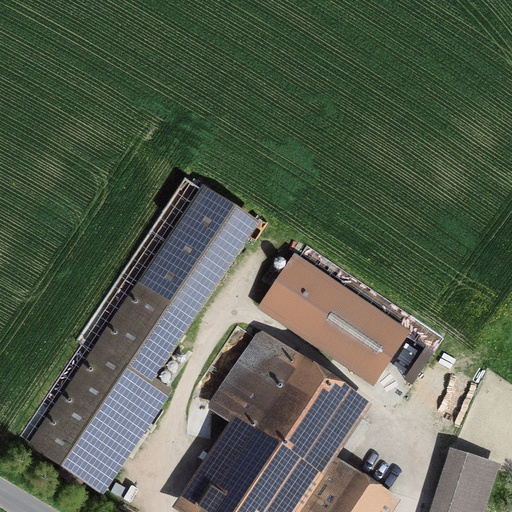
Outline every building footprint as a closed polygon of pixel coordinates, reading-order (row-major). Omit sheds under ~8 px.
[(293,260),(255,317),(373,394),(411,337),(293,260)] [(261,337),(208,417),(251,446),(301,369),(304,365),(261,337)] [(305,511),(336,466),(370,415),(301,369),(251,446),(264,455),(237,496),(261,511),(273,493),(302,511),(305,511)] [(487,511),(500,470),(449,455),(431,511),(487,511)] [(396,511),(400,508),(336,466),(305,511),(396,511)]
